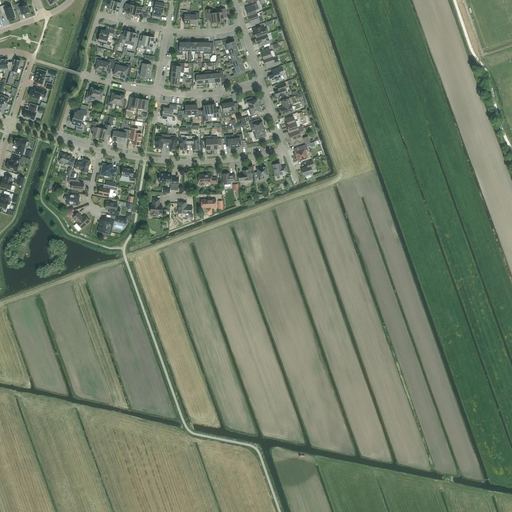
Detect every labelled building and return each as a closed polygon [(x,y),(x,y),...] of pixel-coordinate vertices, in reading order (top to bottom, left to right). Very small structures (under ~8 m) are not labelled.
[(107,8),(113,10),(115,2),(112,1),(112,0),(106,0),(106,1),(109,2),(107,8)] [(118,0),(118,2),(115,2),(113,10),(118,12),(120,6),(123,7),(125,0),(123,0),(118,0)] [(154,8),(163,9),(164,4),(163,3),(163,0),(155,0),(156,2),(153,1),(151,7),(154,8)] [(20,9),(22,15),(30,12),(27,5),(26,1),(21,3),(15,5),(17,10),(20,9)] [(126,13),(132,15),(134,6),(129,5),(129,4),(125,3),(124,9),(127,10),(126,13)] [(8,20),(15,17),(11,7),(8,8),(7,4),(0,6),(2,13),(5,12),(8,20)] [(245,8),(248,16),(257,13),(256,10),(259,9),(257,4),(245,8)] [(140,7),(134,6),(132,15),(138,16),(139,13),(142,14),(143,7),(140,6),(140,7)] [(162,15),(163,9),(154,8),(153,13),(152,18),(160,19),(161,15),(162,15)] [(212,9),(206,10),(207,18),(210,18),(211,24),(217,23),(216,13),(212,13),(212,9)] [(220,12),(216,13),(217,23),(224,22),(223,16),(226,16),(225,9),(219,9),(220,12)] [(184,24),(190,24),(190,15),(187,15),(187,11),(181,11),(181,19),(184,19),(184,24)] [(194,15),(190,15),(190,24),(196,25),(196,19),(199,20),(199,13),(194,13),(194,15)] [(258,17),(257,13),(248,16),(251,25),(264,21),(262,15),(258,17)] [(253,29),(256,38),(267,34),(269,33),(267,28),(265,29),(264,25),(253,29)] [(99,36),(112,40),(112,36),(114,31),(108,29),(107,32),(105,31),(101,30),(99,36)] [(128,45),(128,41),(131,32),(125,31),(123,37),(120,36),(119,42),(124,44),(128,45)] [(136,34),(131,32),(128,41),(128,45),(136,47),(138,40),(135,40),(136,34)] [(270,43),(267,34),(256,38),(259,47),(270,43)] [(103,46),(109,48),(112,40),(99,36),(98,42),(104,44),(103,46)] [(146,50),(146,49),(147,46),(149,37),(143,36),(142,41),(139,41),(138,48),(141,48),(140,49),(146,50)] [(154,38),(149,37),(147,46),(146,49),(150,50),(155,51),(156,44),(153,43),(154,38)] [(228,50),(236,47),(234,41),(230,43),(229,40),(228,39),(223,40),(224,42),(223,42),(225,51),(228,50)] [(182,51),(185,51),(185,43),(179,43),(179,47),(176,47),(176,55),(182,55),(182,51)] [(210,43),(203,43),(203,51),(203,54),(212,54),(212,48),(210,48),(210,43)] [(228,50),(229,53),(227,54),(227,56),(230,55),(238,53),(236,47),(228,50)] [(260,51),(263,60),(272,57),(275,56),(273,51),(272,51),(270,51),(269,48),(260,51)] [(229,60),(229,62),(240,58),(241,58),(239,52),(238,53),(230,55),(231,59),(229,60)] [(100,71),(101,71),(104,62),(100,61),(101,58),(96,56),(93,64),(97,65),(95,71),(99,72),(100,71)] [(272,57),(263,60),(266,69),(280,64),(278,59),(274,60),(272,57)] [(233,64),(234,67),(242,64),(240,58),(229,62),(227,63),(225,64),(226,66),(233,64)] [(8,59),(3,60),(4,70),(9,69),(9,71),(11,71),(12,62),(8,62),(8,59)] [(14,62),(12,62),(11,71),(7,84),(11,85),(14,76),(13,75),(14,72),(17,73),(19,66),(20,67),(21,63),(20,62),(21,61),(15,59),(14,62)] [(109,66),(112,67),(114,61),(114,60),(108,59),(107,63),(104,62),(101,71),(103,72),(103,73),(107,74),(109,66)] [(142,66),(141,70),(151,71),(152,65),(145,64),(146,61),(139,60),(138,66),(142,66)] [(118,75),(120,76),(122,67),(119,66),(120,63),(114,61),(112,67),(116,68),(114,75),(118,76),(118,75)] [(173,66),(172,72),(180,73),(183,73),(185,63),(178,63),(177,66),(173,66)] [(126,68),(122,67),(120,76),(122,76),(121,77),(125,78),(127,73),(130,74),(132,66),(126,64),(126,68)] [(242,74),(241,71),(244,70),(242,64),(234,67),(235,70),(233,71),(235,77),(242,74)] [(272,75),(268,77),(268,78),(268,79),(270,80),(271,83),(281,79),(280,76),(284,75),(282,67),(272,70),(273,74),(272,75)] [(46,72),(38,70),(34,82),(42,84),(46,72)] [(150,78),(151,71),(141,70),(141,73),(137,73),(136,80),(143,81),(143,77),(150,78)] [(217,74),(214,74),(215,82),(221,82),(220,77),(223,77),(223,70),(217,71),(217,74)] [(199,72),(192,73),(192,80),(196,79),(197,84),(203,83),(202,75),(199,75),(199,72)] [(285,83),(279,85),(280,88),(278,89),(278,90),(274,92),(276,97),(278,96),(279,98),(284,96),(283,94),(288,93),(287,89),(285,83)] [(94,102),(95,99),(97,89),(96,89),(96,88),(92,87),(90,92),(87,91),(85,100),(90,102),(91,101),(94,102)] [(31,90),(29,96),(39,99),(40,96),(45,97),(47,91),(35,88),(34,91),(31,90)] [(99,90),(97,89),(95,99),(98,100),(97,103),(103,104),(105,98),(101,97),(103,90),(99,89),(99,90)] [(113,103),(116,104),(118,95),(117,94),(117,93),(113,92),(112,98),(108,97),(107,105),(112,106),(113,103)] [(9,98),(1,94),(0,95),(0,96),(0,108),(2,109),(4,103),(7,104),(9,98)] [(120,95),(118,95),(116,104),(120,105),(119,108),(125,109),(126,101),(123,100),(124,95),(120,94),(120,95)] [(134,108),(138,109),(139,99),(130,97),(128,110),(133,111),(134,108)] [(248,103),(250,109),(259,106),(257,99),(252,101),(251,98),(244,100),(245,104),(248,103)] [(149,101),(139,99),(138,109),(147,110),(149,101)] [(288,99),(282,102),(284,107),(280,108),(282,115),(292,112),(289,106),(290,105),(288,99)] [(229,112),(232,111),(232,115),(239,114),(237,108),(235,108),(233,102),(228,103),(229,112)] [(220,117),(221,119),(230,117),(229,112),(228,103),(222,104),(223,112),(220,113),(220,117)] [(28,110),(25,109),(23,117),(34,120),(36,113),(35,112),(37,106),(30,104),(29,109),(28,110)] [(215,104),(209,105),(211,116),(213,115),(214,118),(220,117),(220,113),(219,109),(216,109),(215,104)] [(182,118),(182,121),(184,121),(184,118),(188,118),(188,115),(191,115),(191,105),(185,106),(185,111),(182,111),(182,118)] [(197,105),(191,105),(191,115),(195,115),(195,117),(199,117),(199,121),(201,121),(201,111),(201,110),(197,110),(197,105)] [(204,111),(201,111),(201,121),(208,120),(208,116),(211,116),(209,105),(203,106),(204,111)] [(163,108),(163,113),(172,115),(173,112),(176,112),(177,107),(170,106),(169,109),(163,108)] [(250,109),(248,110),(250,116),(241,119),(242,123),(252,120),(251,119),(257,117),(256,114),(261,112),(259,106),(250,109)] [(75,112),(73,118),(84,121),(82,121),(84,115),(86,116),(87,112),(80,110),(80,111),(77,111),(77,113),(75,112)] [(163,113),(162,119),(167,120),(167,123),(174,124),(175,119),(172,118),(172,115),(163,113)] [(287,123),(285,124),(289,133),(303,128),(302,126),(297,127),(295,120),(294,121),(293,116),(286,119),(287,123)] [(73,118),(72,124),(77,126),(76,129),(82,131),(84,125),(83,125),(84,121),(73,118)] [(256,120),(249,122),(252,131),(255,130),(264,127),(262,122),(257,123),(256,120)] [(93,136),(99,138),(101,128),(97,127),(98,123),(93,121),(91,129),(94,129),(93,136)] [(111,126),(106,125),(105,124),(104,128),(101,127),(101,128),(99,138),(105,139),(106,132),(109,133),(111,126)] [(251,137),(254,136),(255,141),(262,138),(261,135),(265,133),(264,127),(255,130),(252,131),(252,132),(249,133),(251,137)] [(112,140),(118,142),(120,132),(118,132),(116,129),(111,128),(110,135),(112,135),(113,136),(112,140)] [(132,128),(131,134),(134,135),(132,144),(140,145),(142,134),(137,134),(138,129),(132,128)] [(299,140),(301,139),(299,132),(304,131),(303,128),(289,133),(292,143),(293,142),(294,145),(300,143),(299,140)] [(124,133),(120,132),(118,142),(125,143),(126,136),(129,137),(130,130),(124,129),(124,133)] [(195,136),(191,136),(191,134),(190,133),(190,134),(190,143),(192,143),(193,150),(199,150),(199,139),(195,139),(195,136)] [(163,141),(166,142),(167,135),(161,134),(161,137),(157,137),(156,148),(162,148),(163,141)] [(187,143),(190,143),(190,134),(189,134),(188,134),(188,136),(185,136),(184,139),(181,139),(180,150),(187,150),(187,143)] [(237,138),(234,139),(235,147),(241,147),(240,141),(243,141),(242,134),(237,135),(237,138)] [(176,136),(167,135),(166,142),(170,142),(170,149),(176,150),(177,139),(176,139),(177,137),(176,136)] [(230,135),(224,136),(225,143),(228,143),(229,148),(235,147),(234,139),(230,139),(230,135)] [(206,150),(212,149),(212,139),(211,136),(204,137),(204,140),(201,140),(201,145),(206,145),(206,150)] [(16,139),(14,144),(18,146),(16,153),(22,155),(24,147),(27,148),(28,147),(29,143),(29,142),(26,141),(27,141),(23,140),(22,141),(16,139)] [(222,145),(221,139),(212,139),(212,149),(218,149),(218,145),(222,145)] [(307,148),(307,147),(310,147),(310,148),(313,146),(312,143),(299,147),(300,151),(295,152),(298,161),(307,158),(304,149),(307,148)] [(61,153),(58,162),(59,162),(59,163),(60,164),(62,164),(63,163),(67,164),(67,165),(73,166),(75,159),(71,158),(72,156),(61,153)] [(9,161),(6,168),(17,171),(19,164),(18,164),(20,158),(13,156),(11,162),(9,161)] [(83,163),(77,161),(75,168),(81,170),(81,171),(87,173),(91,162),(89,161),(89,160),(86,159),(85,160),(84,160),(83,163)] [(307,167),(301,169),(303,175),(304,174),(305,177),(313,174),(311,168),(314,166),(313,161),(306,163),(307,167)] [(280,163),(273,165),(275,176),(282,174),(287,173),(286,166),(281,167),(280,163)] [(113,166),(103,164),(101,172),(100,175),(103,176),(103,175),(111,177),(111,176),(116,177),(117,170),(113,169),(112,168),(113,166)] [(253,173),(255,180),(259,179),(258,177),(268,175),(266,167),(257,168),(257,172),(253,173)] [(134,170),(122,168),(121,176),(130,177),(130,181),(136,182),(137,175),(133,174),(134,170)] [(243,174),(238,175),(239,181),(244,180),(244,181),(248,180),(248,181),(251,181),(251,180),(252,179),(250,170),(243,171),(243,174)] [(172,174),(159,173),(159,183),(165,183),(165,181),(171,182),(171,184),(179,185),(179,178),(171,177),(172,174)] [(229,173),(223,174),(224,185),(231,184),(230,183),(236,182),(235,175),(230,175),(229,173)] [(207,175),(199,175),(199,183),(211,183),(211,184),(217,184),(217,178),(211,178),(211,174),(207,174),(207,175)] [(3,179),(0,187),(10,190),(13,182),(11,182),(12,178),(7,176),(7,177),(5,178),(5,180),(3,179)] [(22,186),(25,178),(19,176),(16,184),(22,186)] [(70,177),(69,176),(68,183),(71,187),(71,189),(83,191),(84,183),(78,183),(77,181),(77,178),(70,177)] [(103,188),(100,187),(98,195),(109,197),(110,190),(113,190),(114,187),(104,185),(103,188)] [(2,208),(5,209),(6,209),(9,201),(8,201),(9,196),(3,194),(2,197),(2,198),(1,199),(0,198),(0,206),(2,207),(2,208)] [(79,195),(67,194),(67,196),(66,196),(65,196),(64,197),(64,198),(63,200),(64,201),(65,202),(66,202),(66,204),(78,205),(79,195)] [(160,199),(153,198),(153,206),(151,205),(150,213),(152,213),(152,214),(153,215),(154,215),(155,215),(156,215),(157,214),(157,213),(162,213),(162,206),(159,206),(160,199)] [(209,209),(209,208),(216,207),(216,199),(201,200),(201,208),(206,208),(206,214),(211,214),(211,209),(209,209)] [(117,204),(106,202),(105,209),(112,211),(112,214),(119,215),(120,209),(117,208),(117,204)] [(187,203),(179,203),(178,213),(186,214),(186,213),(192,214),(192,207),(186,207),(187,203)] [(78,213),(73,218),(77,222),(77,223),(82,229),(90,221),(85,216),(82,218),(81,217),(81,216),(78,213)] [(130,219),(126,218),(126,219),(111,215),(110,218),(113,219),(114,219),(114,221),(126,224),(127,222),(129,223),(130,219)] [(101,220),(98,232),(110,235),(114,221),(114,219),(113,219),(110,218),(106,217),(105,220),(104,221),(101,220)]
